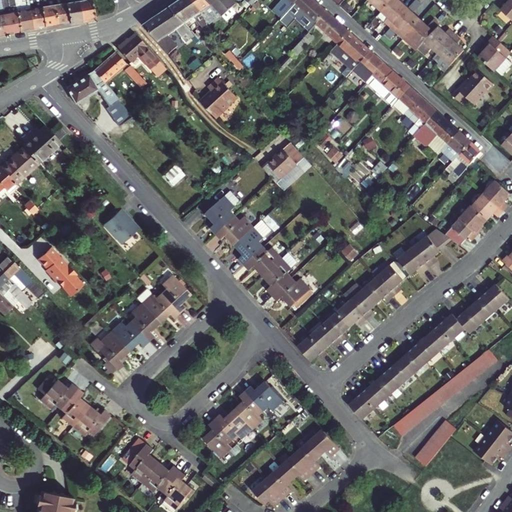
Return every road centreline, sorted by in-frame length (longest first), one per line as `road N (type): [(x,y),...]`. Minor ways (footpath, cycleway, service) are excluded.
road 1 (residential): [(265,328),(181,418),(166,423),(144,414),(141,381),(235,293)]
road 2 (residential): [(39,80),(235,293)]
road 3 (residential): [(324,0),(511,172)]
road 4 (residential): [(511,222),(321,390)]
road 5 (residential): [(321,390),(374,450),(307,511)]
